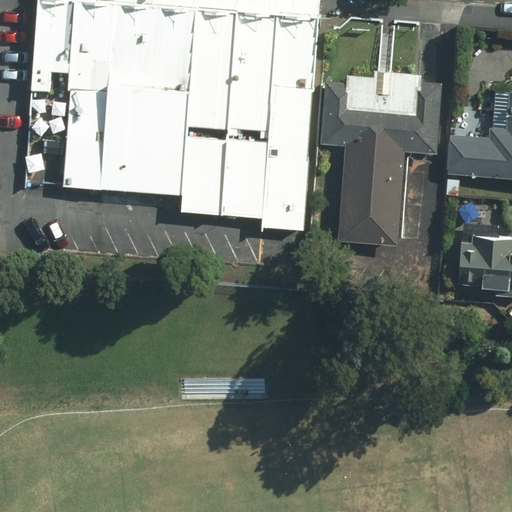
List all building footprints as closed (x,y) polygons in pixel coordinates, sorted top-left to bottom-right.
[(189,186),(203,6),(122,0),(40,0),(33,88),(52,89),(54,70),(74,71),(65,183),(189,192),(189,186)] [(267,223),(308,226),(325,16),(203,6),(189,186),(187,209),(267,215),(267,223)] [(348,78),(328,77),(323,142),(346,144),(340,239),(404,243),(410,149),(440,151),(445,80),(427,78),(427,72),(388,69),(377,68),(377,73),(349,71),(348,78)] [(494,134),(451,131),(448,170),(511,174),(511,108),(511,109),(510,126),(495,125),(494,134)] [(505,207),(466,209),(464,283),(511,283),(511,234),(504,234),(505,207)]
